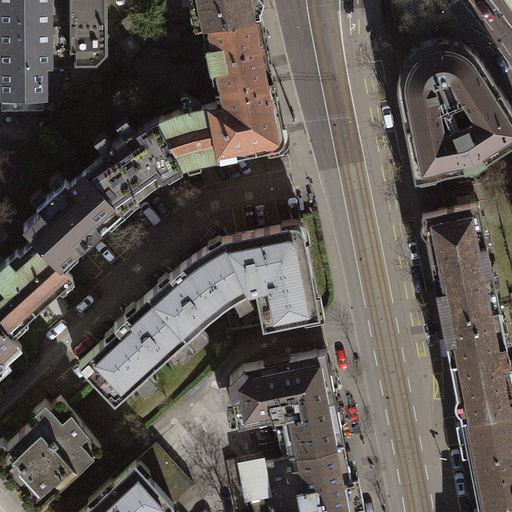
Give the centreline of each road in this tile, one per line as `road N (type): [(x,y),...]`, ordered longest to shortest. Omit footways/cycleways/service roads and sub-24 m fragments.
road 1 (residential): [(0,405),(203,204),(327,176)]
road 2 (tertiary): [(381,328),(396,292),(351,0)]
road 3 (tertiary): [(418,511),(381,328)]
road 4 (tertiary): [(284,0),(327,176)]
road 5 (tertiary): [(327,176),(350,290),(381,328)]
